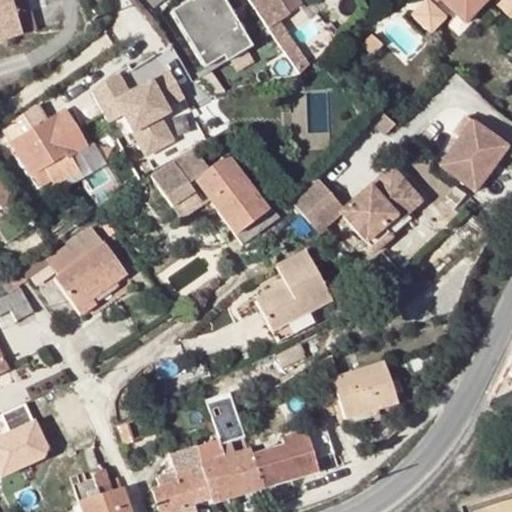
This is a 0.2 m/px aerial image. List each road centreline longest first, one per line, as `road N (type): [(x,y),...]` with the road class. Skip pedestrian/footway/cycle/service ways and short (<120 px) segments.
road 1 (tertiary): [(511,313),(447,430),(416,467),(354,511)]
road 2 (unknown): [(87,398),(191,324),(239,278)]
road 3 (unknown): [(511,137),(455,103),(349,175)]
road 4 (unknown): [(115,0),(130,21),(132,56),(75,94)]
